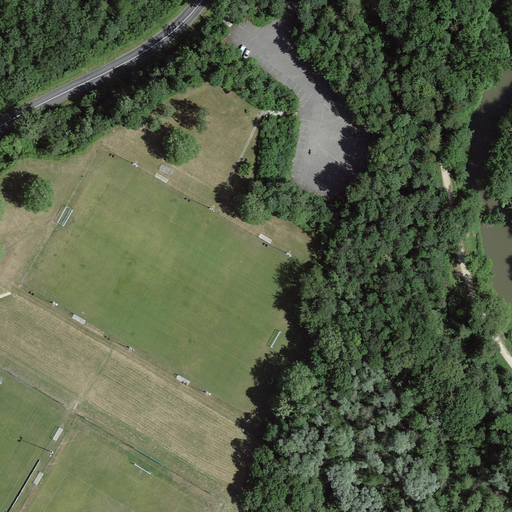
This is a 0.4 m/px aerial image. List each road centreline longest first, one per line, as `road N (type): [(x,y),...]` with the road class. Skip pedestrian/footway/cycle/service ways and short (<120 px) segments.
road 1 (track): [(374,0),(421,74),(465,268),(511,364)]
road 2 (tertiary): [(0,126),(144,51),(201,0)]
